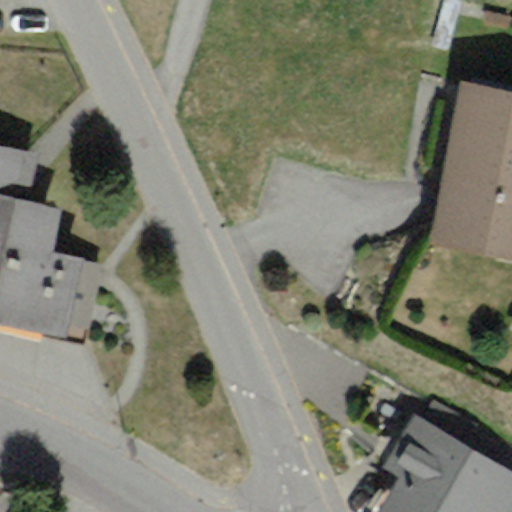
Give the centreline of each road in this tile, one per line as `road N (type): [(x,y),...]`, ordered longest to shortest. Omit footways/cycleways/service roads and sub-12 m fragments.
road 1 (residential): [(300,511),(169,191),(76,0)]
road 2 (residential): [(0,437),(73,467),(144,511)]
